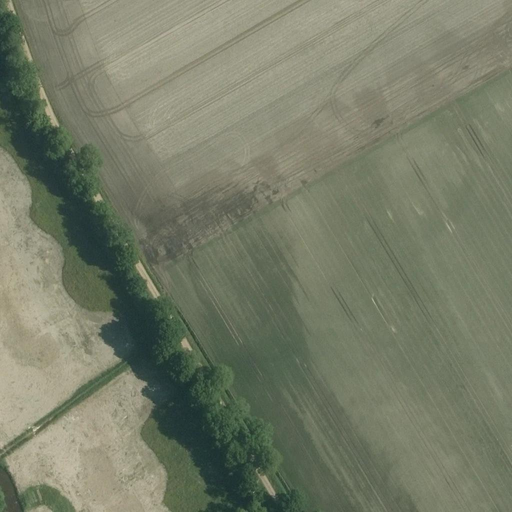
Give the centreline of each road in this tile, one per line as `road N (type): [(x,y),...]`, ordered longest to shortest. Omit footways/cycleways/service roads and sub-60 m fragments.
road 1 (track): [(94,192),(284,511)]
road 2 (track): [(94,192),(48,111),(8,0)]
